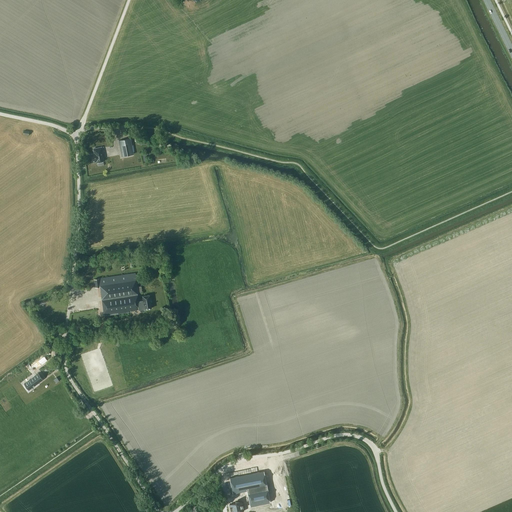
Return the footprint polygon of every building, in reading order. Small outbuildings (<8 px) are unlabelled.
[(133,154),(130,138),(118,140),(122,156),(133,154)] [(103,154),(101,147),(93,149),(94,154),(88,155),(89,163),(96,162),(96,163),(104,161),(102,154),(103,154)] [(137,287),(135,272),(131,273),(131,274),(94,279),(95,287),(100,287),(104,316),(131,312),(131,311),(138,310),(140,309),(140,311),(141,312),(144,312),(145,310),(145,309),(151,308),(149,295),(143,296),(143,298),(139,299),(138,293),(142,292),(141,286),(137,287)] [(44,356),(30,367),(33,371),(47,360),(44,356)] [(24,384),(29,390),(43,379),(38,373),(24,384)] [(264,471),(229,478),(232,494),(247,491),(250,507),(270,503),(264,471)] [(243,502),(229,505),(230,511),(240,511),(245,511),(243,502)]
